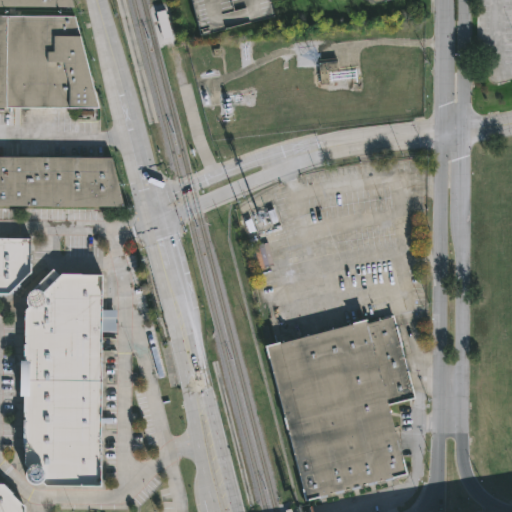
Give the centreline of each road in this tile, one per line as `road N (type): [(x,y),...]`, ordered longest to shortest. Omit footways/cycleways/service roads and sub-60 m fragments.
road 1 (tertiary): [(201,411),(94,0)]
road 2 (tertiary): [(442,128),(436,484)]
road 3 (residential): [(149,211),(305,152),(442,128)]
road 4 (tertiary): [(457,381),(460,213)]
road 5 (tertiary): [(486,511),(461,471),(457,381)]
road 6 (tertiary): [(442,0),(442,128)]
road 7 (tertiary): [(462,126),(464,0)]
